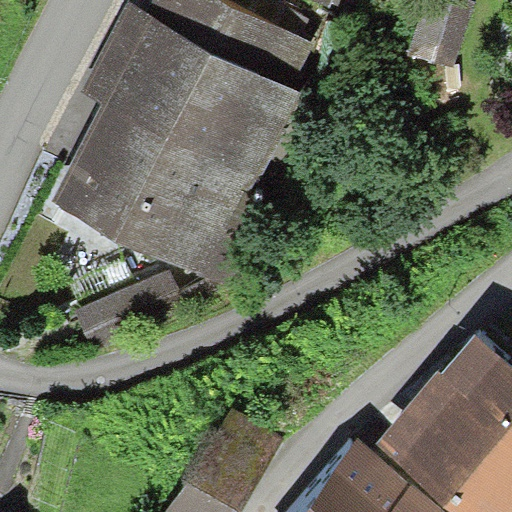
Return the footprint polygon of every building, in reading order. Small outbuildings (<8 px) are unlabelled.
[(153,0),(148,11),(292,85),(315,42),(232,0),(153,0)] [(311,0),(328,8),(332,0),(311,0)] [(472,0),(424,0),(408,54),(453,68),(474,0),(472,0)] [(102,102),(52,199),(222,286),(318,99),(292,85),(148,11),(129,1),(82,92),(102,102)] [(187,307),(170,268),(75,310),(92,349),(187,307)] [(438,369),(371,448),(413,482),(449,511),(511,511),(511,363),(475,334),(443,374),(438,369)] [(236,511),(283,440),(231,406),(161,511),(236,511)] [(371,448),(357,438),(296,511),(386,511),(413,482),(371,448)] [(449,511),(413,482),(386,511),(449,511)]
